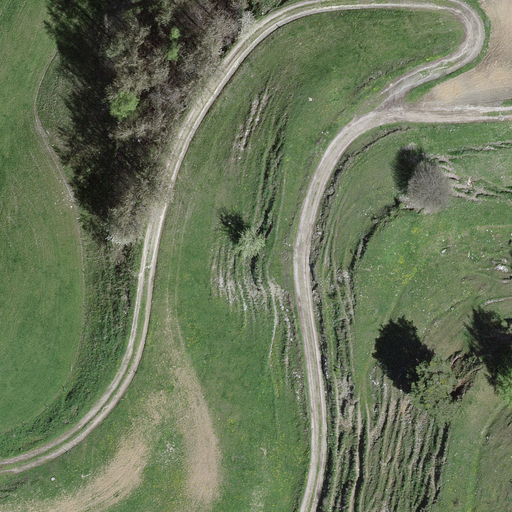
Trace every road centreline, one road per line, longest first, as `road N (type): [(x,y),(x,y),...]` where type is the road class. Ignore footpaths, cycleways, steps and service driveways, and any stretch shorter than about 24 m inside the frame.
road 1 (track): [(0,467),(25,466),(121,392),(168,167),(241,46),(321,0)]
road 2 (track): [(511,111),(381,119),(345,138),(328,160),(302,233),(319,443),(310,511)]
road 3 (track): [(443,0),(503,6),(466,56),(404,81),(383,99),(385,118)]
